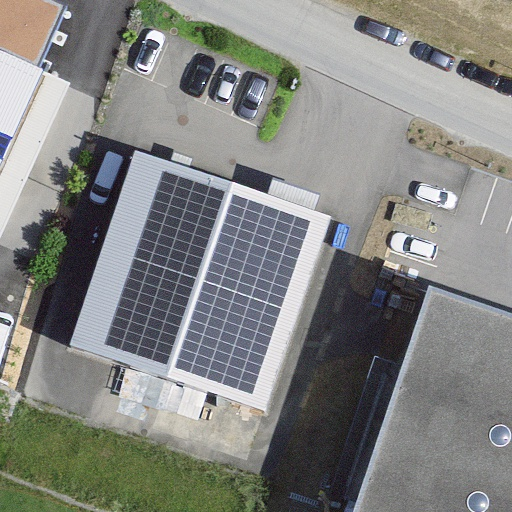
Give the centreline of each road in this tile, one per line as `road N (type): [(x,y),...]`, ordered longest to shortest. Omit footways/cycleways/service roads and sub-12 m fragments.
road 1 (unknown): [(387,67),(312,306),(249,455)]
road 2 (unknown): [(0,249),(131,0)]
